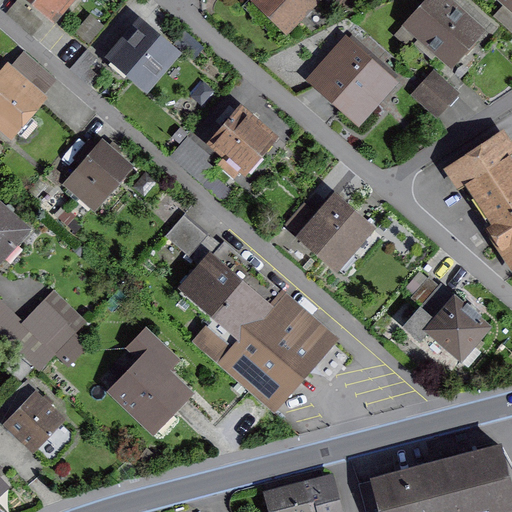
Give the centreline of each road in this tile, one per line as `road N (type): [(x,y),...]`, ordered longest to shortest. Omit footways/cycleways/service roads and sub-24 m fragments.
road 1 (residential): [(174,5),(383,185)]
road 2 (tertiary): [(98,511),(337,448)]
road 3 (tertiary): [(337,448),(506,404)]
road 4 (residential): [(383,185),(511,99)]
road 5 (residential): [(383,185),(498,285)]
